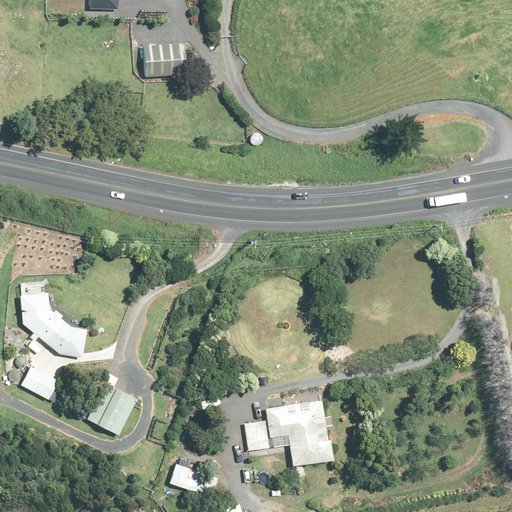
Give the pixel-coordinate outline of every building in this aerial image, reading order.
[(181,77),(182,45),(143,44),(142,76),(181,77)] [(142,93),(129,92),(129,103),(141,103),(142,93)] [(50,310),(49,293),(22,295),(22,324),(33,332),(29,337),(34,341),(37,336),(60,353),(79,357),(85,329),(69,326),(60,319),(64,312),(56,306),(52,312),(50,310)] [(22,357),(12,359),(14,370),(24,368),(22,357)] [(54,379),(31,366),(21,385),(44,397),(54,379)] [(137,398),(112,386),(94,423),(119,435),(137,398)] [(315,402),(265,409),(267,420),(244,423),(247,450),(289,445),(292,465),(333,460),(326,401),(315,402)] [(216,478),(176,463),(168,482),(209,498),(216,478)]
